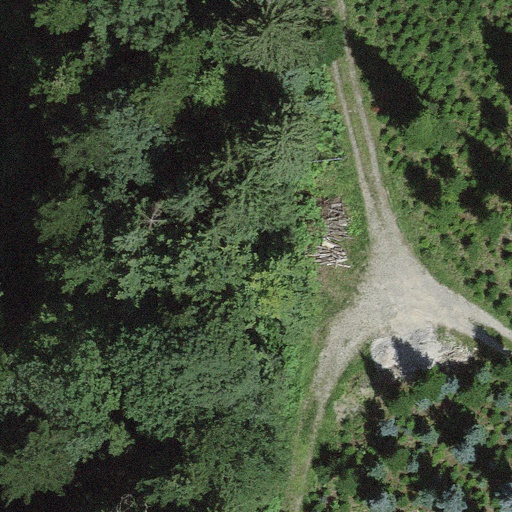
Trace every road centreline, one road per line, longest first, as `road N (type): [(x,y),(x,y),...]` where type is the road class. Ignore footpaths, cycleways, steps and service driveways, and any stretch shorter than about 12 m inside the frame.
road 1 (track): [(511,354),(391,256),(342,88),(333,0)]
road 2 (track): [(292,511),(317,397),(348,325),(403,272)]
